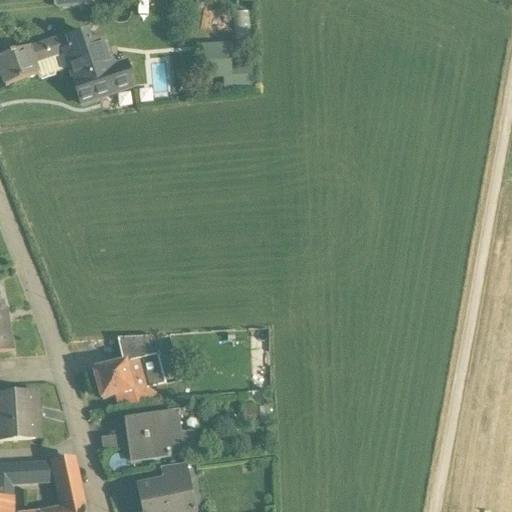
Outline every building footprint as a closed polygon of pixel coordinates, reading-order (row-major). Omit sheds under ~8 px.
[(90,0),(53,0),(54,10),(58,13),(75,12),(91,10),(90,0)] [(249,44),(250,16),(234,16),(233,44),(249,44)] [(73,53),(65,56),(65,58),(70,72),(75,85),(73,86),(74,89),(105,78),(94,47),(91,36),(69,43),(73,53)] [(68,40),(53,45),(59,60),(65,58),(65,56),(73,53),(69,43),(68,40)] [(59,60),(53,45),(47,47),(52,62),(35,67),(39,80),(38,80),(39,83),(70,72),(65,58),(59,60)] [(104,45),(101,47),(100,45),(94,47),(105,78),(114,75),(104,45)] [(30,52),(0,62),(0,74),(6,91),(38,80),(39,80),(35,67),(52,62),(47,47),(30,53),(30,52)] [(231,82),(232,97),(254,96),(253,64),(233,65),(232,48),(202,49),(203,83),(231,82)] [(158,65),(158,90),(170,90),(171,78),(183,78),(183,65),(158,65)] [(105,78),(74,89),(81,109),(134,91),(127,71),(105,78)] [(0,304),(0,356),(12,354),(9,334),(7,335),(4,314),(6,314),(6,312),(1,313),(0,304)] [(118,344),(124,369),(142,364),(157,360),(153,342),(118,344)] [(157,360),(142,364),(150,395),(165,391),(157,360)] [(124,369),(95,376),(102,404),(134,396),(134,398),(150,395),(142,364),(124,369)] [(37,398),(0,400),(0,445),(40,443),(37,398)] [(178,419),(125,427),(130,464),(149,461),(150,463),(168,460),(168,462),(171,461),(170,460),(184,458),(178,419)] [(102,440),(103,452),(127,449),(125,438),(102,440)] [(75,466),(55,467),(55,470),(58,484),(59,493),(62,511),(82,511),(84,511),(75,466)] [(55,470),(0,471),(0,502),(9,503),(10,487),(58,484),(55,470)] [(187,471),(161,475),(164,488),(179,485),(180,486),(189,484),(187,471)] [(195,511),(189,484),(180,486),(179,485),(164,488),(137,493),(141,511),(195,511)] [(13,511),(13,503),(9,503),(0,502),(0,511),(13,511)]
